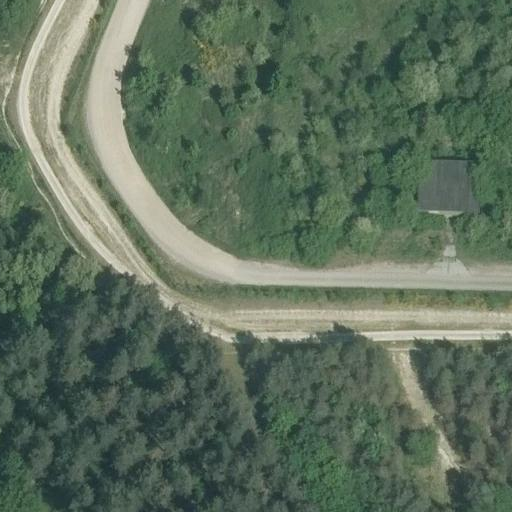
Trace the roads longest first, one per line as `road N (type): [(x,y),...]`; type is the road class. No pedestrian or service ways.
road 1 (track): [(511,336),(204,325),(162,307),(45,139),(58,0)]
road 2 (unclassified): [(511,300),(262,295),(179,270),(120,196),(96,139),(100,101),(137,0)]
